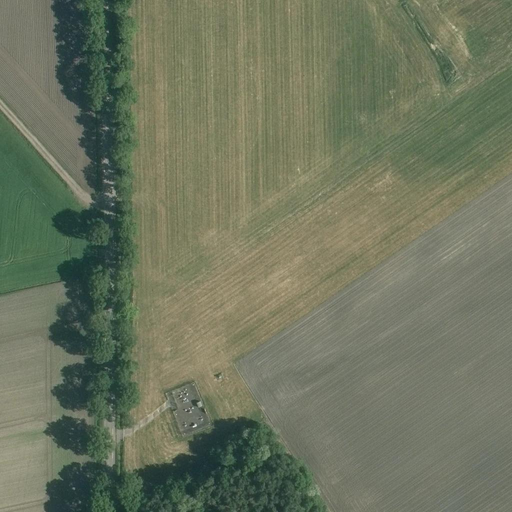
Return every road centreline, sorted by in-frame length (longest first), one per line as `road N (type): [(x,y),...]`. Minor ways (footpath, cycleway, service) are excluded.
road 1 (tertiary): [(111,511),(106,0)]
road 2 (track): [(112,208),(86,202),(0,109)]
